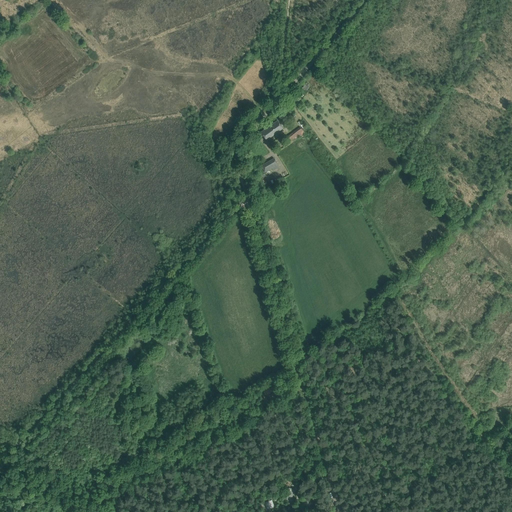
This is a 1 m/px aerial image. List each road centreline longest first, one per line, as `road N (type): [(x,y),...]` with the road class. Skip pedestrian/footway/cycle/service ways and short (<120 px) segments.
road 1 (unclassified): [(0,467),(247,201),(235,155),(240,141),(366,0)]
road 2 (track): [(247,201),(337,511)]
